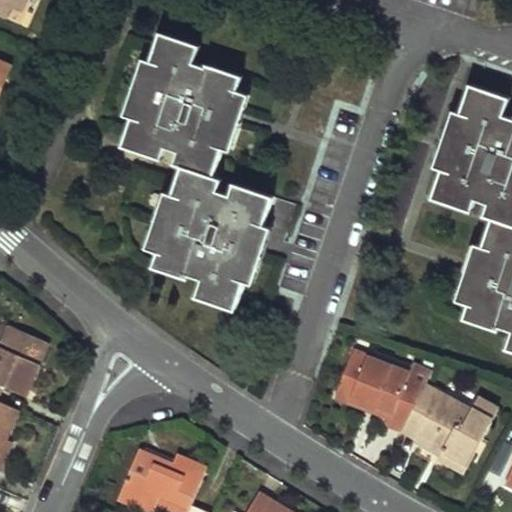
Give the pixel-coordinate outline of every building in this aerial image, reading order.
[(0,0),(0,17),(3,18),(7,9),(18,12),(23,0),(0,0)] [(199,39),(161,26),(122,138),(162,151),(166,140),(178,145),(174,156),(182,159),(212,169),(242,84),(237,83),(242,70),(208,58),(207,60),(194,56),(199,39)] [(0,86),(9,68),(0,63),(0,86)] [(508,99),(469,86),(432,199),(471,212),(475,200),(488,205),(485,217),(492,219),(511,225),(511,117),(502,115),(508,99)] [(233,303),(273,191),(234,177),(230,188),(217,183),(221,172),(212,169),(182,159),(152,244),(158,246),(153,259),(188,272),(189,269),(202,273),(196,290),(233,303)] [(511,348),(511,225),(492,219),(464,303),(469,305),(465,318),(499,329),(500,326),(511,330),(507,347),(511,348)] [(0,397),(6,383),(29,394),(53,340),(14,323),(0,355),(0,397)] [(412,374),(353,352),(336,396),(407,423),(427,385),(434,374),(415,367),(412,374)] [(440,457),(466,471),(500,409),(480,398),(473,411),(427,385),(407,423),(404,430),(442,452),(440,457)] [(0,468),(3,470),(16,441),(10,438),(23,409),(0,399),(0,468)] [(188,511),(191,504),(206,466),(177,455),(173,464),(139,451),(120,499),(151,511),(155,511),(159,502),(183,511),(188,511)] [(292,511),(258,492),(245,511),(292,511)]
